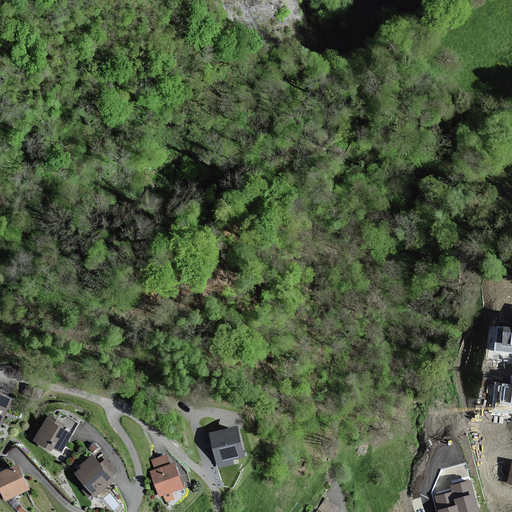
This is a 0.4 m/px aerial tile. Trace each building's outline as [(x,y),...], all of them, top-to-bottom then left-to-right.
[(511,322),(511,326),(496,324),(493,346),(511,348),(511,322)] [(511,382),(511,386),(499,383),(498,390),(506,392),(506,394),(511,395),(511,382)] [(0,424),(12,399),(0,392),(0,424)] [(71,433),(45,418),(32,441),(49,451),(52,447),(60,452),(71,433)] [(240,457),(234,429),(210,435),(218,468),(237,463),(236,458),(240,457)] [(111,480),(90,454),(77,465),(80,468),(74,473),(92,496),(111,480)] [(183,486),(173,462),(148,472),(157,496),(183,486)] [(28,488),(17,463),(0,470),(0,495),(2,499),(28,488)] [(470,482),(453,487),(455,493),(460,511),(474,511),(478,511),(470,482)] [(460,511),(455,493),(437,498),(440,511),(460,511)]
